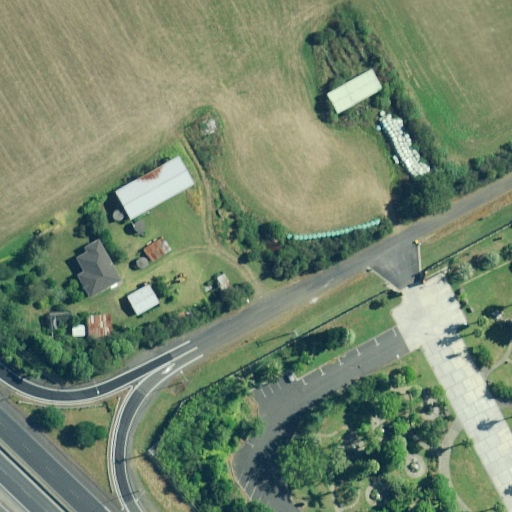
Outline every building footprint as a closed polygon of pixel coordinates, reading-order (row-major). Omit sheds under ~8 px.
[(380,89),(370,70),(324,94),(335,114),(380,89)] [(218,131),(210,117),(195,125),(203,140),(218,131)] [(191,185),(175,157),(112,193),(128,220),(191,185)] [(282,251),(270,235),(261,242),(272,257),(282,251)] [(169,250),(162,237),(142,250),(150,262),(169,250)] [(119,281),(97,242),(83,250),(85,252),(73,258),(81,272),(75,276),(87,299),(119,281)] [(228,288),(222,275),(215,278),(221,292),(228,288)] [(157,303),(147,285),(125,297),(135,316),(157,303)] [(106,336),(104,315),(85,317),(87,338),(106,336)] [(68,330),(67,316),(47,317),(48,331),(68,330)] [(84,336),(83,326),(70,327),(71,337),(84,336)]
